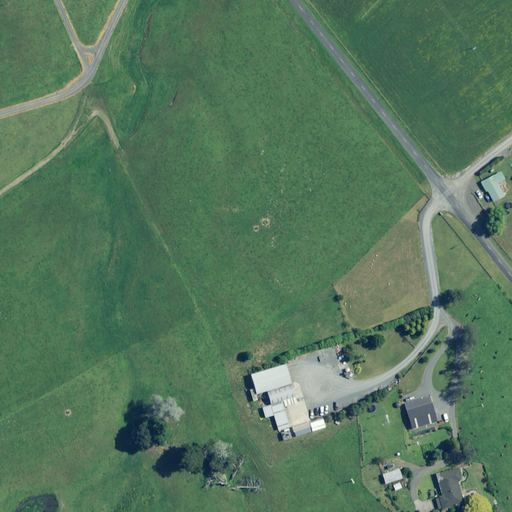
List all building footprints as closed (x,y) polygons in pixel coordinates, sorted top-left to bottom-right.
[(504,179),(501,172),(481,182),(486,192),(487,191),(493,202),(504,196),(497,183),(504,179)] [(262,407),(265,418),(273,415),(278,430),(289,427),(284,407),(297,403),(290,382),(285,364),(250,375),(256,394),(262,392),(266,406),(262,407)] [(430,397),(412,402),(404,404),(411,430),(437,423),(430,397)] [(325,428),(323,419),(310,424),(312,432),(325,428)] [(310,432),(307,424),(293,428),(295,437),(310,432)] [(292,439),(289,430),(280,433),(283,442),(292,439)] [(463,480),(459,468),(436,475),(442,496),(439,497),(443,510),(463,504),(457,482),(463,480)] [(397,481),(395,471),(382,474),(385,484),(397,481)]
